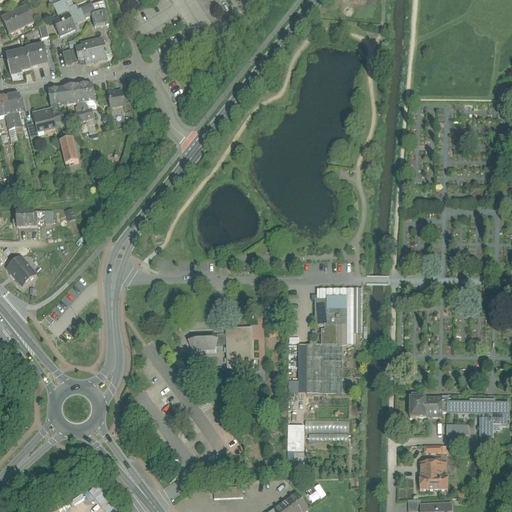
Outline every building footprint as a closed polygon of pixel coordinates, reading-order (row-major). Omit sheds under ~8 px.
[(86,9),(89,16),(91,14),(92,17),(107,13),(104,2),(97,4),(86,9),(77,12),(78,13),(86,9)] [(67,12),(63,3),(53,7),(59,21),(58,21),(53,24),(60,38),(76,31),(74,28),(78,27),(77,25),(85,21),(84,18),(89,16),(86,9),(78,13),(77,12),(76,8),(67,12)] [(12,17),(2,22),(9,37),(34,26),(27,10),(12,17)] [(10,12),(0,16),(0,17),(2,22),(12,17),(10,12)] [(107,13),(92,17),(94,27),(110,23),(107,13)] [(46,27),(39,30),(42,41),(49,39),(46,27)] [(102,41),(81,46),(82,49),(76,50),(80,64),(85,62),(86,66),(107,62),(102,41)] [(35,51),(26,53),(27,53),(31,71),(40,68),(48,66),(44,48),(35,50),(35,51)] [(76,50),(70,52),(74,65),(80,64),(76,50)] [(70,52),(63,54),(66,67),(74,65),(70,52)] [(27,53),(15,56),(15,57),(6,58),(11,78),(22,75),(21,74),(31,72),(31,71),(27,53)] [(92,86),(78,88),(81,105),(83,114),(89,112),(87,106),(85,107),(85,104),(95,102),(92,86)] [(78,88),(64,90),(67,107),(77,105),(78,108),(76,108),(78,115),(83,114),(81,105),(78,88)] [(64,90),(48,92),(51,109),(52,109),(52,111),(54,117),(59,115),(58,108),(67,107),(64,90)] [(122,93),(108,96),(110,107),(111,111),(125,109),(122,93)] [(20,97),(7,99),(15,130),(22,128),(18,114),(24,113),(20,97)] [(7,99),(0,99),(0,118),(8,117),(9,120),(6,120),(9,132),(15,130),(7,99)] [(52,111),(33,116),(35,125),(37,134),(38,134),(57,129),(55,124),(54,117),(52,111)] [(89,112),(83,114),(86,122),(91,121),(95,120),(92,111),(89,112)] [(78,115),(74,116),(77,125),(86,122),(83,114),(78,115)] [(59,115),(54,117),(55,124),(65,121),(63,115),(59,115)] [(65,121),(55,124),(57,129),(57,130),(66,128),(65,121)] [(86,122),(89,136),(94,135),(91,121),(86,122)] [(35,125),(27,127),(30,140),(39,137),(38,134),(37,134),(35,125)] [(73,141),(60,144),(66,166),(75,164),(76,166),(79,165),(73,141)] [(34,212),(16,213),(17,228),(38,227),(38,220),(37,217),(34,217),(34,212)] [(46,212),(34,212),(34,217),(37,217),(38,220),(45,220),(46,220),(46,212)] [(36,276),(21,259),(8,270),(23,287),(36,276)] [(347,293),(347,291),(319,292),(319,302),(336,302),(337,326),(347,326),(351,326),(351,323),(354,323),(354,298),(347,298),(347,293)] [(364,292),(347,293),(347,298),(354,298),(354,323),(351,323),(351,326),(347,326),(347,347),(357,348),(357,338),(364,338),(364,292)] [(319,302),(315,302),(316,328),(326,328),(326,332),(323,332),(323,333),(323,347),(337,347),(337,326),(336,302),(319,302)] [(347,326),(337,326),(337,347),(342,347),(347,347),(347,326)] [(226,344),(227,370),(253,369),(252,330),(226,330),(226,339),(216,339),(216,344),(226,344)] [(216,339),(214,334),(192,335),(190,340),(190,345),(192,350),(214,349),(216,344),(216,339)] [(323,347),(302,347),(302,384),(322,384),(323,347)] [(323,347),(322,384),(322,395),(342,396),(342,347),(337,347),(323,347)] [(322,384),(302,384),(302,395),(322,395),(322,384)] [(441,400),(417,400),(418,396),(411,396),(411,400),(410,400),(410,420),(442,419),(442,415),(447,415),(448,415),(448,405),(448,399),(441,399),(441,400)] [(448,405),(448,415),(447,415),(447,416),(478,416),(478,401),(469,401),(469,405),(448,405)] [(495,405),(495,401),(478,401),(478,416),(483,416),(482,421),(480,421),(480,440),(492,440),(492,426),(507,427),(507,416),(508,416),(509,405),(495,405)] [(349,434),(349,421),(306,421),(306,433),(349,434)] [(304,452),(304,427),(289,427),(288,452),(304,452)] [(468,428),(456,428),(456,436),(468,436),(468,428)] [(349,435),(309,434),(309,442),(349,443),(349,435)] [(442,479),(442,465),(433,465),(420,465),(420,479),(420,493),(448,492),(448,479),(442,479)] [(243,489),(214,490),(214,500),(243,499),(243,489)] [(297,496),(274,511),(307,511),(308,511),(297,496)] [(420,511),(420,502),(408,503),(408,511),(420,511)]
